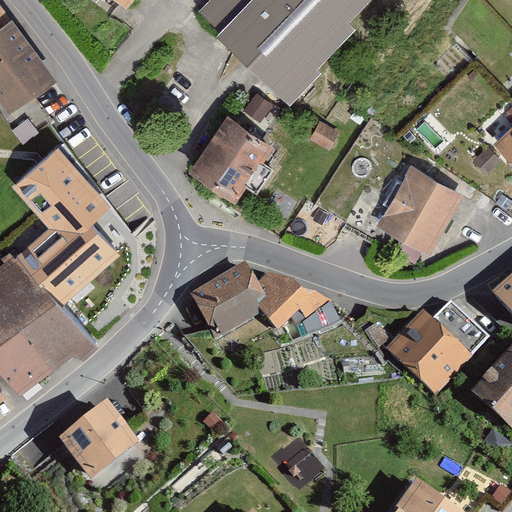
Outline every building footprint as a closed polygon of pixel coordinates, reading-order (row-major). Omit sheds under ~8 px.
[(116,0),(131,11),(139,0),(116,0)] [(283,91),(367,0),(215,0),(201,15),(283,91)] [(11,22),(7,18),(0,23),(0,100),(9,112),(54,83),(11,22)] [(511,103),(511,134),(496,150),(511,165),(511,99),(510,102),(511,103)] [(234,201),(276,149),(234,116),(193,167),(234,201)] [(17,255),(62,306),(119,256),(92,225),(111,208),(58,147),(11,188),(47,229),(17,255)] [(380,226),(432,255),(466,195),(413,166),(380,226)] [(96,341),(62,306),(17,255),(0,268),(0,365),(23,394),(96,341)] [(262,318),(260,287),(247,267),(191,301),(220,345),(262,318)] [(272,274),(260,287),(262,318),(280,337),(300,320),(309,331),(339,306),(306,285),(272,274)] [(511,313),(511,285),(498,298),(511,313)] [(436,402),(490,343),(452,309),(435,327),(424,317),(387,357),(436,402)] [(511,356),(475,398),(511,431),(511,356)] [(0,405),(9,398),(0,387),(0,405)] [(91,474),(137,439),(107,400),(61,435),(91,474)] [(511,446),(494,434),(481,451),(501,466),(511,451),(511,446)] [(464,511),(418,478),(393,511),(464,511)]
